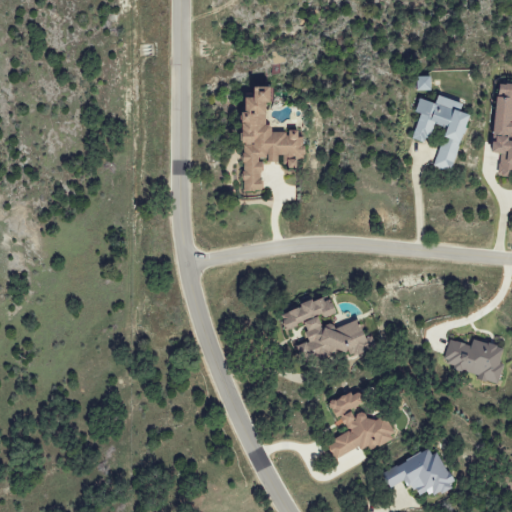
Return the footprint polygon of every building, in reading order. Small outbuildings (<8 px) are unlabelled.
[(419,91),(432,90),(431,77),(419,77),(419,91)] [(511,84),(502,83),(496,137),(498,138),(496,152),(502,153),(499,176),(511,177),(511,84)] [(244,191),(263,191),(264,160),(283,161),(283,167),(299,167),(299,158),(304,158),(305,131),(291,130),(291,133),(271,133),(272,102),(278,102),(279,86),(261,86),(261,98),(249,97),(247,144),(245,144),(244,191)] [(436,167),(454,173),(472,114),(463,111),(466,103),(441,95),(438,104),(421,98),(417,112),(422,114),(414,139),(428,144),(435,123),(449,127),(436,167)] [(360,319),(343,327),(332,325),(326,328),(321,317),(327,318),(338,313),(333,300),(321,299),(317,301),(315,301),(282,315),(289,330),(307,323),(308,327),(307,335),(308,338),(307,350),(309,354),(310,353),(325,355),(325,349),(365,353),(367,353),(369,339),(360,319)] [(449,340),(444,368),(500,379),(506,347),(474,341),(473,345),(449,340)] [(346,435),(328,441),(335,460),(395,438),(387,415),(369,422),(364,408),(366,407),(360,391),(334,401),(346,435)] [(392,487),(409,480),(419,501),(453,485),(436,448),(385,472),(392,487)]
